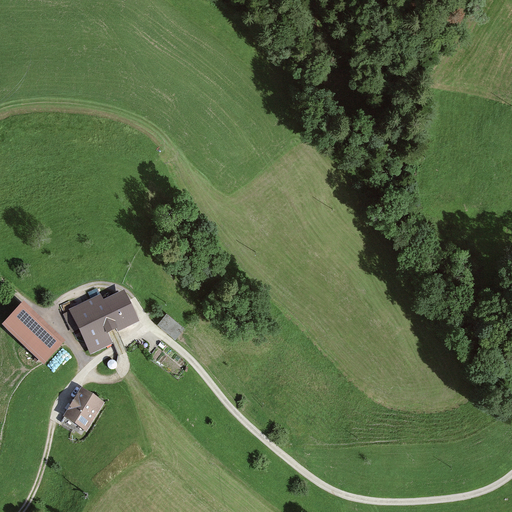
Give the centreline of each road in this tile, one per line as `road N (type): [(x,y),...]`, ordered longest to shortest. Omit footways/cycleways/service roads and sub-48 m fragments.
road 1 (track): [(146,327),(187,355),(237,415),(335,491),(393,502),(445,499),(511,474)]
road 2 (track): [(146,327),(68,391),(21,511)]
road 3 (track): [(184,160),(133,115),(56,98),(0,107)]
road 4 (track): [(0,282),(90,366)]
